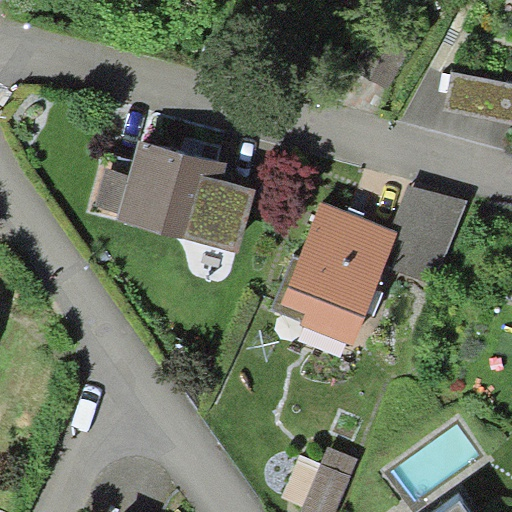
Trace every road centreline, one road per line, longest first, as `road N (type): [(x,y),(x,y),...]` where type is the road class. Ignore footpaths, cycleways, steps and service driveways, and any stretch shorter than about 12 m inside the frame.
road 1 (residential): [(511,187),(0,54)]
road 2 (residential): [(114,352),(235,511)]
road 3 (residential): [(0,197),(114,352)]
road 4 (residential): [(114,352),(50,511)]
